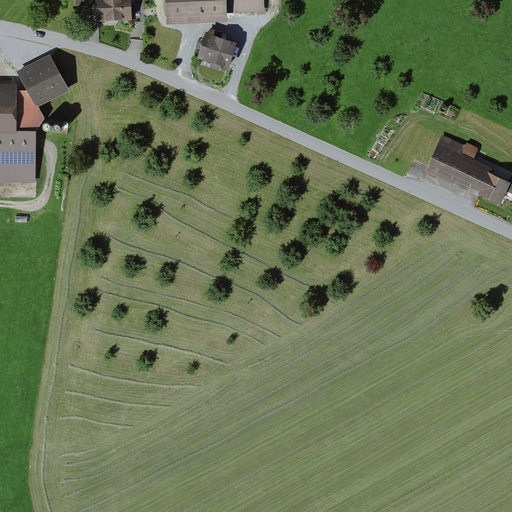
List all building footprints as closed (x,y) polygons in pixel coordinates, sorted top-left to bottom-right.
[(95,0),(97,19),(132,17),(130,0),(95,0)] [(226,0),(165,0),(167,19),(227,17),(227,12),(226,0)] [(264,0),(226,0),(227,12),(265,11),(264,0)] [(207,31),(199,56),(229,65),(237,40),(207,31)] [(37,105),(69,88),(51,52),(18,70),(28,89),(37,105)] [(0,81),(0,181),(36,181),(36,127),(42,120),(37,105),(28,89),(17,89),(17,82),(0,81)] [(487,169),(489,165),(461,151),(465,144),(442,134),(425,170),(476,194),(478,191),(488,169),(487,169)] [(511,180),(488,169),(478,191),(500,202),(511,180)]
